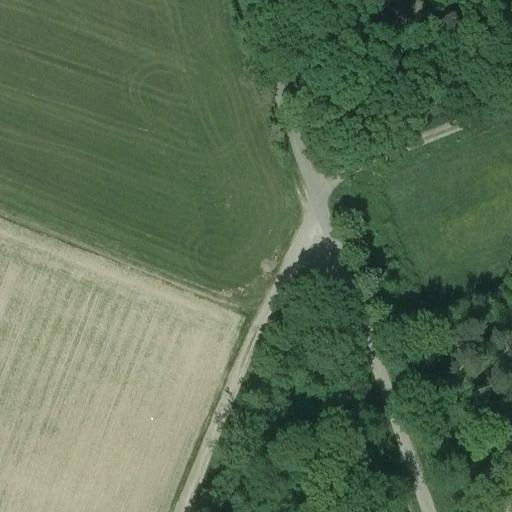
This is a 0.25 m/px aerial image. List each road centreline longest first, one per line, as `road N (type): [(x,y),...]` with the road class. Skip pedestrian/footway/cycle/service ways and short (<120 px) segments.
road 1 (track): [(511,114),(324,191),(189,511)]
road 2 (unclassified): [(235,0),(426,511)]
